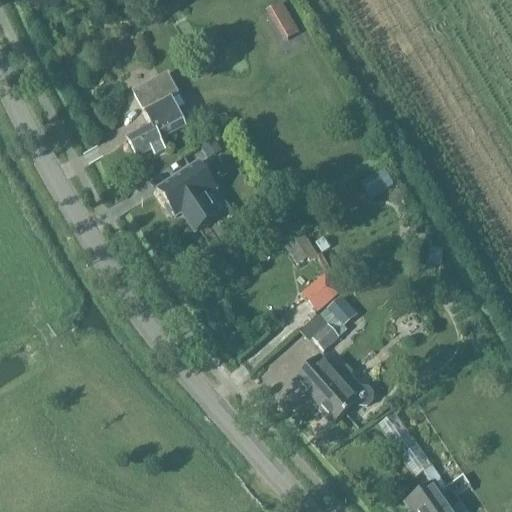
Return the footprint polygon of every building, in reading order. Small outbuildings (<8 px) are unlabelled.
[(150,127),(126,140),(137,161),(152,153),(155,158),(166,152),(160,142),(186,129),(170,99),(178,95),(167,75),(133,93),(150,127)] [(198,166),(158,192),(176,219),(182,215),(195,235),(218,220),(229,212),(216,192),(198,166)] [(277,236),(289,229),(271,199),(259,206),(277,236)] [(326,276),(302,297),(317,315),(341,295),(326,276)] [(313,341),(323,353),(338,339),(328,328),(313,341)] [(335,377),(320,360),(298,380),(323,408),(319,412),(331,425),(355,404),(359,408),(368,408),(373,403),(374,395),(368,388),(360,387),(352,378),(353,373),(347,367),(335,377)] [(395,416),(379,427),(415,479),(424,473),(431,468),(395,416)] [(446,489),(431,468),(424,473),(433,486),(438,494),(446,489)] [(433,486),(405,505),(409,511),(450,511),(460,505),(451,491),(441,498),(438,494),(433,486)]
